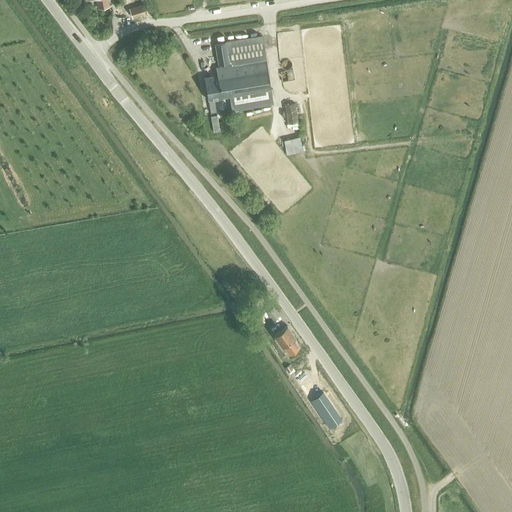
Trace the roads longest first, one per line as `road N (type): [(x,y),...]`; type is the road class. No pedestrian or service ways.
road 1 (tertiary): [(405,511),(388,454),(350,396),(225,223),(89,58)]
road 2 (unclassified): [(89,58),(143,24),(321,0)]
